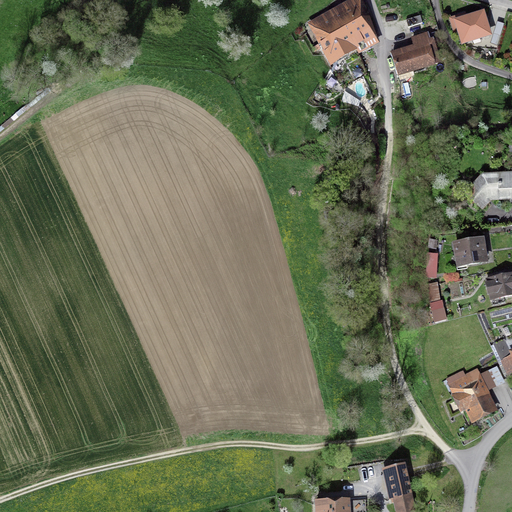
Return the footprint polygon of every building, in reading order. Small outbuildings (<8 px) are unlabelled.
[(312,30),(320,45),(366,20),(358,5),(312,30)] [(484,16),(455,25),(461,47),(491,38),(484,16)] [(375,37),(366,20),(320,45),(329,62),(375,37)] [(427,43),(393,53),(399,74),(433,64),(427,43)] [(481,218),(491,204),(511,202),(511,176),(482,179),(459,203),(481,218)] [(485,263),(481,239),(452,243),(456,268),(485,263)] [(511,300),(511,272),(485,279),(491,306),(511,300)] [(494,409),(475,372),(449,385),(468,422),(494,409)] [(404,465),(382,470),(390,503),(411,498),(404,465)] [(348,511),(348,500),(316,502),(316,511),(348,511)]
